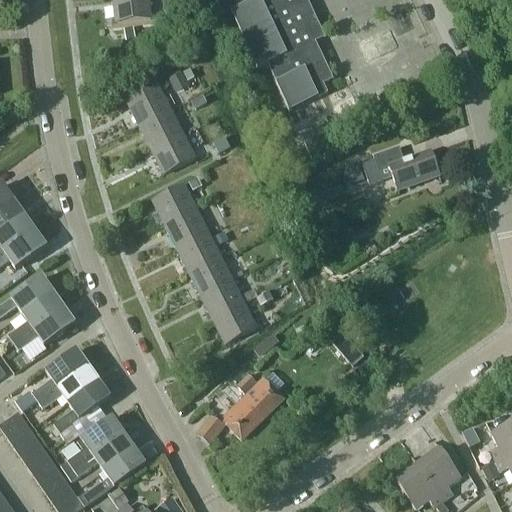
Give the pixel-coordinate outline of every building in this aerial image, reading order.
[(148,0),(111,0),(114,25),(151,21),(148,0)] [(235,0),(240,9),(230,13),(257,71),(267,66),(275,85),(289,113),(327,95),(323,86),(333,81),(315,44),(325,39),(306,0),(235,0)] [(131,28),(123,29),(125,40),(134,39),(131,28)] [(190,71),(181,76),(186,84),(194,80),(190,71)] [(180,73),(168,80),(175,94),(187,87),(186,84),(181,76),(180,73)] [(138,129),(170,113),(158,89),(126,106),(138,129)] [(203,99),(192,105),(195,112),(207,106),(203,99)] [(150,153),(182,136),(170,113),(138,129),(150,153)] [(195,160),(182,136),(150,153),(162,177),(195,160)] [(224,140),(214,145),(219,156),(230,150),(224,140)] [(322,159),(314,140),(303,144),(311,164),(322,159)] [(404,164),(399,150),(373,159),(374,162),(362,166),(369,187),(392,179),(397,193),(439,178),(431,155),(404,164)] [(363,181),(356,164),(341,170),(348,187),(363,181)] [(196,179),(188,183),(191,191),(200,187),(196,179)] [(0,212),(13,203),(6,193),(8,192),(4,186),(0,189),(0,212)] [(152,205),(164,229),(195,213),(183,189),(152,205)] [(0,235),(26,217),(23,212),(20,214),(13,203),(0,212),(0,235)] [(176,252),(207,236),(195,213),(164,229),(176,252)] [(0,258),(35,234),(27,224),(30,222),(26,217),(0,235),(0,258)] [(35,234),(0,258),(0,270),(9,264),(15,272),(49,248),(45,242),(42,244),(35,234)] [(188,276),(219,260),(207,236),(176,252),(188,276)] [(200,300),(231,284),(219,260),(188,276),(200,300)] [(0,321),(17,310),(22,317),(55,293),(52,288),(49,290),(42,280),(0,309),(0,321)] [(212,323),(243,307),(231,284),(200,300),(212,323)] [(59,299),(55,293),(22,317),(27,325),(8,339),(13,347),(64,311),(56,301),(59,299)] [(256,301),(260,309),(273,302),(269,294),(256,301)] [(243,307),(212,323),(224,347),(256,331),(243,307)] [(64,311),(13,347),(19,354),(38,341),(44,349),(77,325),(73,319),(71,321),(64,311)] [(342,337),(332,346),(352,369),(363,360),(342,337)] [(56,391),(88,369),(80,359),(83,357),(79,351),(45,375),(51,383),(32,397),(37,405),(56,391)] [(68,406),(101,382),(97,377),(95,379),(88,369),(56,391),(37,405),(43,412),(63,398),(68,406)] [(248,375),(247,374),(235,387),(245,397),(218,424),(212,418),(196,435),(208,447),(226,429),(242,445),(284,402),(262,381),(256,387),(246,377),(248,375)] [(105,387),(101,382),(68,406),(73,413),(54,427),(59,436),(110,400),(102,389),(105,387)] [(37,405),(32,397),(30,394),(15,405),(23,415),(37,405)] [(0,432),(5,440),(24,426),(18,416),(0,428),(0,432)] [(60,469),(65,477),(123,436),(116,426),(119,424),(115,418),(76,446),(82,454),(60,469)] [(489,455),(494,465),(511,456),(511,425),(490,437),(497,451),(489,455)] [(11,449),(31,435),(24,426),(5,440),(11,449)] [(472,431),(467,433),(463,435),(462,436),(462,437),(468,450),(479,445),(478,442),(472,431)] [(18,459),(37,445),(31,435),(11,449),(18,459)] [(103,473),(137,449),(133,444),(131,446),(123,436),(65,477),(71,485),(98,466),(103,473)] [(24,468),(44,454),(37,445),(18,459),(24,468)] [(137,449),(103,473),(109,481),(78,503),(84,511),(145,467),(138,457),(141,455),(137,449)] [(437,449),(415,465),(443,505),(452,498),(447,491),(460,481),(437,449)] [(31,477),(51,464),(44,454),(24,468),(31,477)] [(508,471),(511,478),(511,456),(494,465),(499,476),(508,471)] [(38,487),(57,473),(51,464),(31,477),(38,487)] [(442,505),(443,505),(415,465),(392,482),(413,511),(416,511),(428,504),(433,511),(435,510),(442,505)] [(492,465),(481,470),(488,482),(499,477),(492,465)] [(44,496),(64,483),(57,473),(38,487),(44,496)] [(51,506),(71,492),(64,483),(44,496),(51,506)] [(108,498),(118,511),(128,505),(119,491),(108,498)] [(55,511),(61,511),(77,501),(71,492),(51,506),(55,511)] [(0,511),(1,511),(8,508),(1,498),(0,499),(0,511)] [(77,501),(61,511),(82,511),(84,511),(78,503),(77,501)] [(178,511),(172,502),(156,511),(178,511)]
